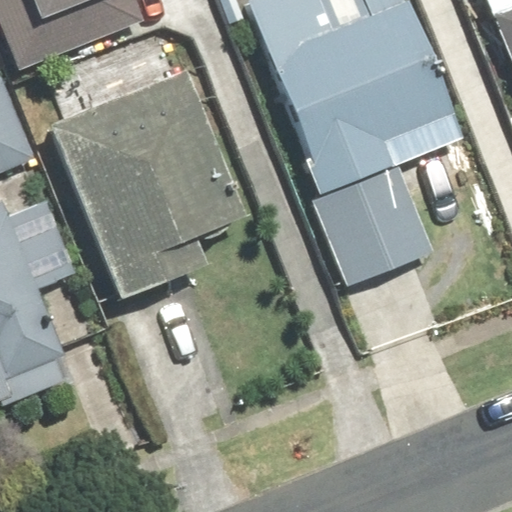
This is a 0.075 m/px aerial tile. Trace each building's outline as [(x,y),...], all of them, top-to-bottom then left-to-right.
[(0,0),(0,6),(23,67),(140,23),(131,0),(0,0)] [(320,0),(246,0),(244,1),(319,196),(395,167),(386,142),(454,116),(409,0),(342,0),(324,7),(320,0)] [(511,4),(493,12),(511,61),(511,4)] [(63,119),(49,125),(120,300),(206,266),(194,236),(243,216),(185,73),(172,78),(159,44),(51,88),(63,119)] [(2,79),(0,80),(0,171),(33,159),(2,79)] [(397,167),(312,201),(346,286),(431,251),(397,167)] [(0,393),(9,390),(4,379),(63,355),(38,294),(79,277),(48,201),(6,218),(0,203),(0,393)]
